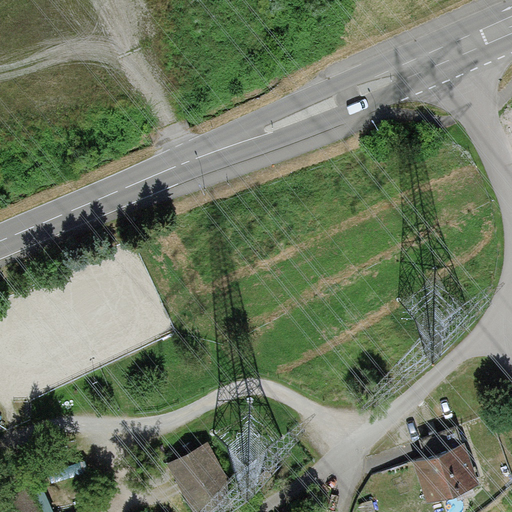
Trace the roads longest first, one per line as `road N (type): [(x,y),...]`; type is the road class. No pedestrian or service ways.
road 1 (residential): [(258,511),(496,336)]
road 2 (secondary): [(207,155),(321,127),(452,70)]
road 3 (secondary): [(438,41),(207,155)]
road 4 (secondary): [(207,155),(0,242)]
road 5 (unclassified): [(452,70),(511,205)]
